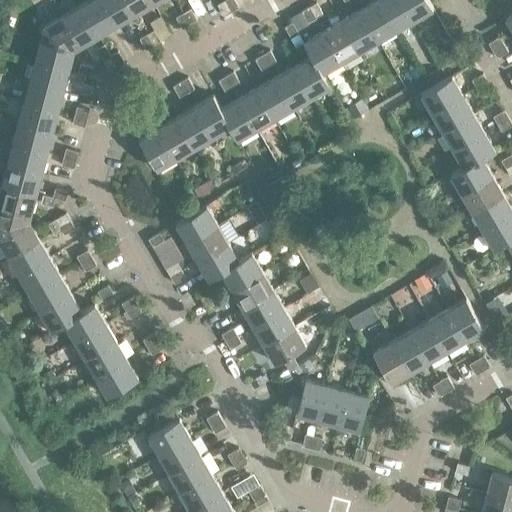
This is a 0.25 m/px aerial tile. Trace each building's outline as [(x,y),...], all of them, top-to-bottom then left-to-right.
[(85,0),(79,3),(97,34),(115,24),(101,0),(85,0)] [(101,0),(115,24),(133,13),(125,0),(101,0)] [(125,0),(133,13),(152,2),(150,0),(125,0)] [(221,0),(217,3),(224,14),(231,9),(226,0),(221,0)] [(236,0),(226,0),(231,9),(239,5),(236,0)] [(316,0),(309,5),(315,17),(323,12),(316,0)] [(382,0),(373,0),(361,7),(379,38),(398,27),(382,0)] [(382,0),(398,27),(416,16),(407,0),(382,0)] [(429,0),(407,0),(416,16),(433,7),(429,0)] [(60,14),(78,45),(97,34),(79,3),(60,14)] [(309,5),(301,9),(308,21),(315,17),(309,5)] [(191,6),(184,11),(190,22),(198,18),(191,6)] [(379,38),(361,7),(342,18),(360,49),(379,38)] [(190,22),(184,11),(176,15),(183,27),(190,22)] [(39,43),(74,53),(75,47),(78,45),(60,14),(45,23),(39,43)] [(342,18),(324,28),(342,59),(360,49),(342,18)] [(284,25),(291,36),(299,32),(292,20),(284,25)] [(155,28),(147,32),(154,44),(162,39),(155,28)] [(322,70),(342,59),(324,28),(304,40),(312,53),(322,71),(322,70)] [(147,32),(139,37),(146,48),(154,44),(147,32)] [(489,42),(493,49),(504,42),(500,35),(489,42)] [(493,49),(497,56),(508,50),(504,42),(493,49)] [(34,62),(69,72),(74,53),(39,43),(34,62)] [(96,48),(109,70),(110,70),(117,65),(111,54),(104,43),(96,48)] [(271,48),(263,53),(269,64),(277,60),(271,48)] [(118,49),(111,54),(117,65),(125,61),(118,49)] [(269,64),(263,53),(255,57),(262,69),(269,64)] [(291,66),(308,96),(330,83),(322,70),(322,71),(312,53),(291,66)] [(29,83),(63,92),(69,72),(34,62),(29,83)] [(78,70),(86,72),(90,74),(92,65),(80,62),(78,70)] [(291,66),(274,75),(291,106),(308,96),(291,66)] [(234,69),(226,74),(233,85),(240,81),(234,69)] [(83,81),(96,85),(98,76),(90,74),(86,72),(83,81)] [(472,78),(476,86),(487,79),(483,72),(472,78)] [(233,85),(226,74),(219,78),(225,89),(233,85)] [(452,74),(421,92),(433,112),(464,94),(452,74)] [(189,75),(181,80),(188,91),(195,87),(189,75)] [(258,84),(276,115),(291,106),(274,75),(258,84)] [(487,79),(476,86),(481,93),(492,87),(487,79)] [(188,91),(181,80),(173,84),(180,95),(188,91)] [(58,112),(63,92),(29,83),(24,103),(58,112)] [(258,84),(240,95),(257,126),(276,115),(258,84)] [(214,93),(193,105),(211,135),(229,125),(232,123),(221,105),(214,93)] [(433,112),(444,131),(475,113),(464,94),(433,112)] [(232,123),(229,125),(237,138),(257,126),(240,95),(221,105),(232,123)] [(152,96),(144,101),(151,113),(158,108),(152,96)] [(347,105),(353,116),(368,108),(362,97),(347,105)] [(151,113),(144,101),(136,105),(143,117),(151,113)] [(58,112),(24,103),(18,122),(53,132),(58,112)] [(77,105),(75,114),(87,117),(89,109),(77,105)] [(211,135),(193,105),(178,114),(196,144),(211,135)] [(493,115),(498,122),(509,116),(504,108),(493,115)] [(475,113),(444,131),(454,149),(485,131),(475,113)] [(87,117),(75,114),(72,122),(85,125),(87,117)] [(178,114),(160,125),(178,155),(196,144),(178,114)] [(511,121),(509,116),(498,122),(502,130),(511,123),(511,121)] [(53,132),(18,122),(13,143),(47,152),(53,132)] [(178,155),(160,125),(138,137),(156,167),(178,155)] [(454,149),(463,165),(464,167),(483,156),(496,149),(485,131),(454,149)] [(47,152),(13,143),(8,163),(42,172),(47,152)] [(65,147),(63,155),(76,158),(78,150),(65,147)] [(511,152),(501,159),(506,166),(511,162),(511,152)] [(76,158),(63,155),(61,164),(74,167),(76,158)] [(464,167),(463,165),(451,172),(462,192),(494,174),(483,156),(464,167)] [(230,166),(234,172),(243,166),(240,160),(230,166)] [(42,172),(8,163),(2,184),(36,193),(42,172)] [(462,192),(472,210),(504,191),(494,174),(462,192)] [(0,190),(0,205),(31,214),(36,193),(2,184),(0,190)] [(52,196),(55,197),(65,199),(67,190),(55,187),(52,196)] [(511,206),(504,191),(472,210),(482,227),(511,210),(511,206)] [(53,205),(55,197),(52,196),(42,193),(40,202),(53,205)] [(175,222),(187,241),(217,223),(206,204),(175,222)] [(0,239),(1,241),(31,224),(29,220),(31,214),(0,205),(0,239)] [(494,248),(506,241),(505,238),(511,234),(511,210),(482,227),(494,248)] [(71,219),(66,212),(56,218),(60,225),(71,219)] [(57,233),(63,230),(60,225),(56,218),(50,221),(53,226),(57,233)] [(60,225),(63,230),(65,233),(75,227),(71,219),(60,225)] [(187,241),(197,258),(228,240),(217,223),(187,241)] [(11,259),(41,241),(31,224),(1,241),(11,259)] [(164,239),(159,231),(148,237),(153,245),(164,239)] [(240,260),(238,258),(228,240),(197,258),(209,278),(222,270),(240,260)] [(41,241),(11,259),(21,274),(51,257),(41,241)] [(76,255),(80,262),(92,255),(87,248),(76,255)] [(251,250),(238,258),(240,260),(222,270),(232,288),(263,270),(251,250)] [(85,270),(96,263),(92,255),(80,262),(85,270)] [(51,257),(21,274),(31,292),(61,274),(51,257)] [(166,267),(170,275),(181,268),(177,261),(166,267)] [(170,275),(175,283),(186,276),(181,268),(170,275)] [(232,288),(243,306),(274,288),(263,270),(232,288)] [(61,274),(31,292),(41,309),(71,292),(61,274)] [(113,291),(108,284),(97,290),(101,298),(113,291)] [(243,306),(254,324),(285,306),(274,288),(243,306)] [(200,296),(205,303),(215,297),(211,290),(200,296)] [(82,311),(81,310),(71,292),(41,309),(52,329),(65,321),(82,311)] [(122,302),(126,309),(137,303),(132,295),(122,302)] [(466,296),(444,309),(462,340),(484,327),(466,296)] [(215,297),(205,303),(209,311),(220,304),(215,297)] [(94,302),(81,310),(82,311),(65,321),(76,341),(106,323),(94,302)] [(137,303),(126,309),(131,317),(141,311),(137,303)] [(371,304),(348,317),(355,329),(378,316),(371,304)] [(254,324),(265,343),(296,324),(285,306),(254,324)] [(443,351),(462,340),(444,309),(425,320),(443,351)] [(426,361),(443,351),(425,320),(408,330),(426,361)] [(106,323),(76,341),(86,358),(117,341),(106,323)] [(296,324),(265,343),(276,361),(307,343),(296,324)] [(221,332),(226,340),(237,333),(233,326),(221,332)] [(392,339),(410,370),(426,361),(408,330),(392,339)] [(143,338),(147,346),(158,339),(154,331),(143,338)] [(237,333),(226,340),(230,347),(241,341),(237,333)] [(158,339),(147,346),(152,353),(163,347),(158,339)] [(391,381),(410,370),(392,339),(373,350),(391,381)] [(117,341),(86,358),(97,376),(127,359),(117,341)] [(484,354),(477,358),(483,370),(491,365),(484,354)] [(469,363),(476,374),(483,370),(477,358),(469,363)] [(127,359),(97,376),(107,394),(138,377),(127,359)] [(249,380),(254,388),(265,382),(260,373),(249,380)] [(448,376),(441,380),(447,391),(454,386),(448,376)] [(296,412),(318,417),(327,383),(305,377),(296,412)] [(447,391),(441,380),(433,384),(439,395),(447,391)] [(318,417),(339,423),(348,388),(327,383),(318,417)] [(369,394),(348,388),(339,423),(360,428),(369,394)] [(391,408),(404,411),(406,403),(393,399),(391,408)] [(206,416),(210,423),(221,417),(217,409),(206,416)] [(160,453),(191,435),(180,416),(149,433),(160,453)] [(221,417),(210,423),(215,431),(226,425),(221,417)] [(302,445),(310,447),(314,434),(305,432),(302,445)] [(322,436),(314,434),(310,447),(319,449),(322,436)] [(160,453),(170,471),(201,453),(191,435),(160,453)] [(227,453),(232,460),(243,454),(238,446),(227,453)] [(354,459),(362,461),(365,448),(357,446),(354,459)] [(201,453),(170,471),(181,489),(212,471),(201,453)] [(236,468),(247,462),(243,454),(232,460),(236,468)] [(457,462),(455,470),(468,474),(470,465),(457,462)] [(181,489),(192,507),(222,489),(212,471),(181,489)] [(511,475),(492,471),(486,494),(511,500),(511,475)] [(249,489),(253,497),(264,490),(260,483),(249,489)] [(192,507),(194,511),(225,511),(233,508),(222,489),(192,507)] [(264,490),(253,497),(257,504),(268,498),(264,490)] [(511,511),(511,500),(486,494),(481,511),(482,511),(511,511)] [(449,495),(446,504),(459,507),(461,498),(449,495)]
